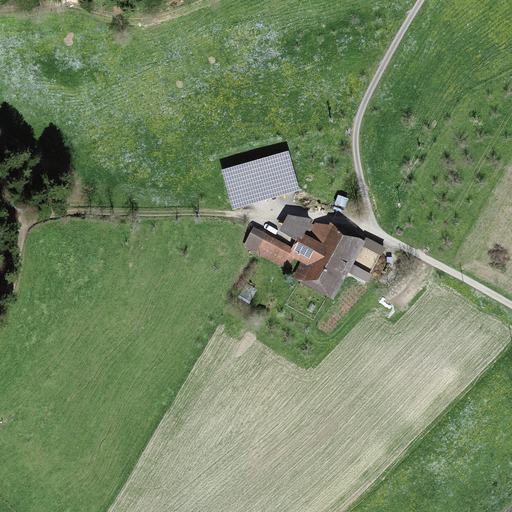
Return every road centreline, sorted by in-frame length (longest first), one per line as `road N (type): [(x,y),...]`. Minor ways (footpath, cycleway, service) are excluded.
road 1 (track): [(225,213),(37,218),(24,230),(0,317)]
road 2 (track): [(192,0),(141,15),(0,6)]
